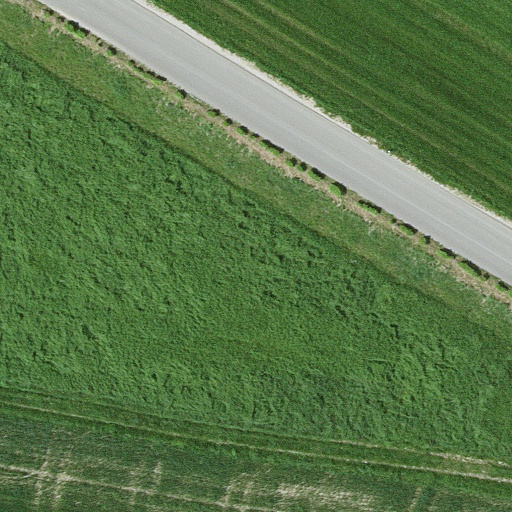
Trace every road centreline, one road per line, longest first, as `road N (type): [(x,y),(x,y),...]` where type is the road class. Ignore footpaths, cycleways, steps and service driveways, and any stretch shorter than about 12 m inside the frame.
road 1 (track): [(511,479),(211,439),(0,398)]
road 2 (unclassified): [(511,254),(92,0)]
